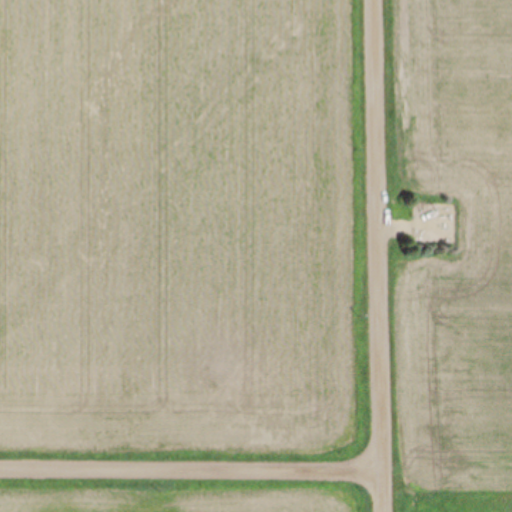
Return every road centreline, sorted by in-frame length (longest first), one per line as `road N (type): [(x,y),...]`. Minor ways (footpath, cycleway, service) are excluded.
road 1 (residential): [(375,0),(383,511)]
road 2 (residential): [(0,467),(383,474)]
